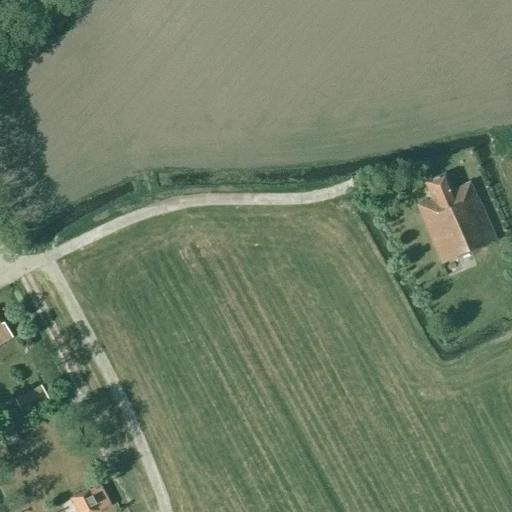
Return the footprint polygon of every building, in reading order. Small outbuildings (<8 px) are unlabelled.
[(441,264),(495,242),(476,197),(457,206),(444,175),(424,183),(432,201),(417,207),(441,264)] [(0,344),(11,338),(0,320),(0,344)] [(48,400),(40,386),(14,400),(21,414),(48,400)] [(18,440),(12,426),(0,430),(0,457),(8,454),(4,447),(18,440)] [(76,511),(99,511),(110,507),(99,485),(71,500),(76,511)]
